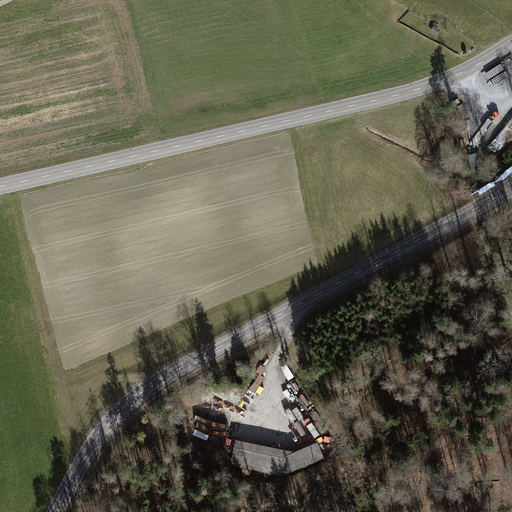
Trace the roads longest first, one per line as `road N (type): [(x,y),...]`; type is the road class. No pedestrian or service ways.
road 1 (tertiary): [(56,511),(102,430),(143,391),(511,187)]
road 2 (tertiary): [(0,186),(418,89),(511,43)]
